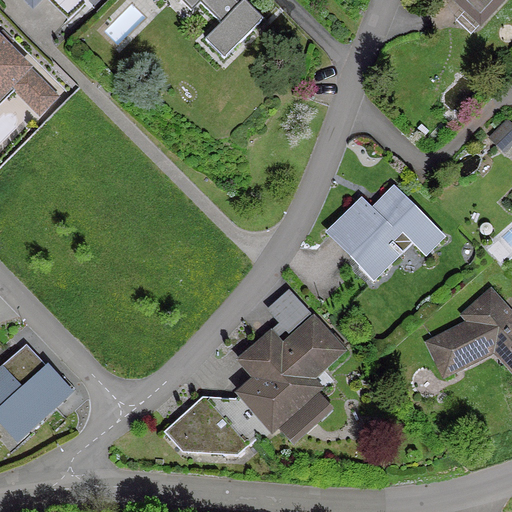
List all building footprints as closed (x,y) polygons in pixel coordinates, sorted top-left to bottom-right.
[(194,0),(219,25),(203,41),(222,60),(261,21),(242,2),(237,7),(230,0),(194,0)] [(498,0),(501,3),(503,0),(462,0),(471,8),(479,0),(498,0)] [(0,94),(24,70),(0,46),(0,94)] [(53,98),(30,76),(15,91),(37,114),(53,98)] [(423,222),(411,211),(412,209),(392,189),(383,199),(387,202),(374,215),(360,200),(359,201),(360,202),(327,235),(329,236),(347,255),(359,267),(357,268),(372,282),(372,281),(370,280),(395,255),(397,257),(400,255),(390,244),(400,233),(422,256),(440,239),(441,240),(442,239),(424,221),(423,222)] [(442,376),(452,372),(450,367),(490,348),(511,373),(511,320),(489,294),(463,316),(469,324),(427,345),(442,376)] [(254,382),(239,395),(236,397),(241,402),(230,412),(226,408),(216,418),(199,399),(168,426),(193,455),(206,443),(219,457),(233,456),(252,440),(255,443),(267,433),(285,418),(307,399),(299,389),(340,353),(312,321),(273,355),(261,342),(259,344),(248,355),(246,356),(238,363),(240,366),(254,382)] [(0,414),(6,409),(27,432),(53,407),(65,397),(42,372),(20,393),(1,372),(0,372),(0,414)]
